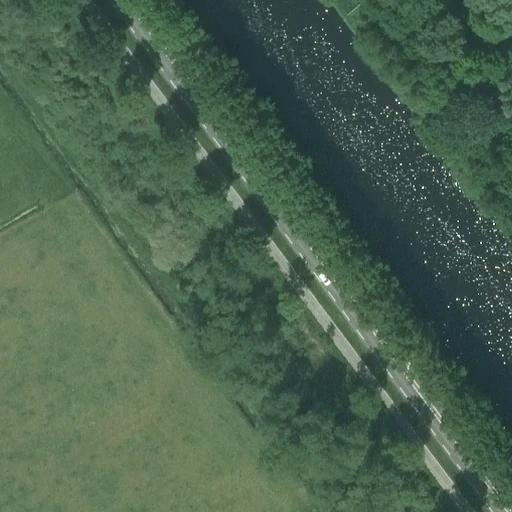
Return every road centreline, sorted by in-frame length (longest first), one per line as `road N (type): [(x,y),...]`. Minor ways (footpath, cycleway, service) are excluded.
road 1 (secondary): [(503,511),(125,0)]
road 2 (track): [(511,167),(376,0)]
